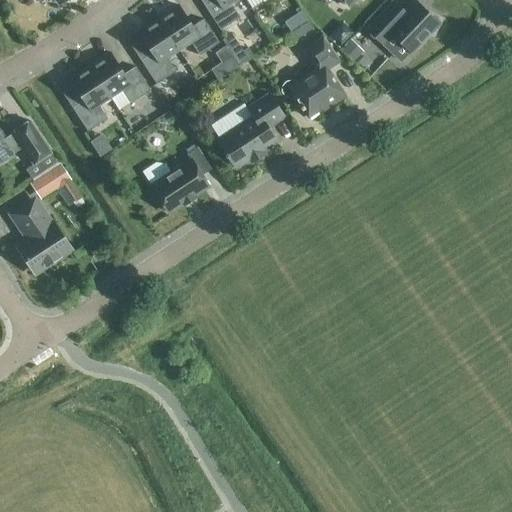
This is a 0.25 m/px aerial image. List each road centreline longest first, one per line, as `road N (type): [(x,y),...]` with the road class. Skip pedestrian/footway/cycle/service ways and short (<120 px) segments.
road 1 (residential): [(37,344),(462,64),(486,37),(502,0)]
road 2 (residential): [(0,75),(114,0)]
